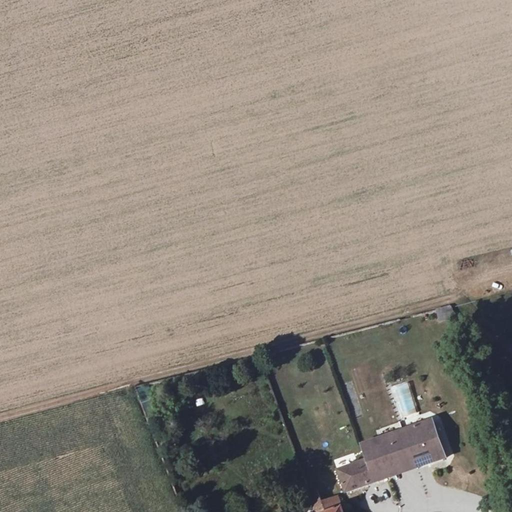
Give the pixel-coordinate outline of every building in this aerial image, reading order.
[(450,307),(436,310),(440,323),(455,318),(450,307)] [(140,402),(149,399),(145,385),(136,388),(140,402)] [(414,460),(426,456),(429,464),(446,457),(431,419),(402,429),(414,460)] [(338,470),(345,492),(390,477),(388,469),(414,460),(402,429),(361,445),(366,460),(338,470)] [(417,467),(429,464),(426,456),(414,460),(417,467)] [(414,460),(388,469),(390,477),(417,467),(414,460)] [(323,503),(319,490),(310,493),(316,511),(344,511),(339,497),(323,503)]
